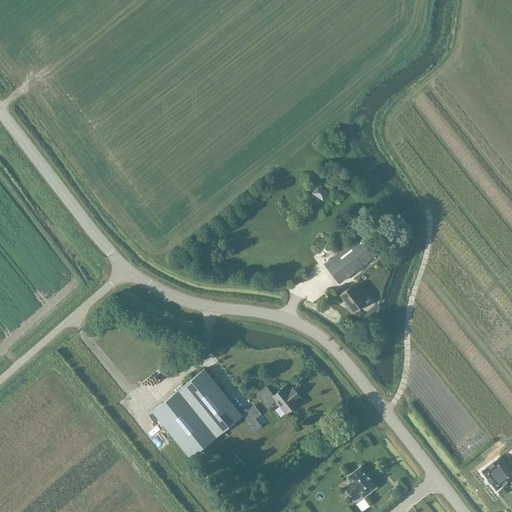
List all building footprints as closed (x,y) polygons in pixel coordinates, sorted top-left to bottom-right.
[(322,191),(313,191),(312,198),(321,199),(322,191)] [(361,265),(377,254),(362,234),(324,264),(339,283),(354,271),(356,274),(363,268),(361,265)] [(351,287),(340,296),(348,305),(347,307),(352,314),(364,304),(351,287)] [(190,458),(242,416),(203,369),(152,411),(190,458)] [(286,392),(283,387),(273,395),(271,392),(265,397),(271,404),(275,400),(286,413),(297,404),(294,401),(299,396),(292,387),(286,392)] [(511,474),(499,457),(481,471),(496,490),(511,477),(511,474)] [(344,487),(352,497),(355,502),(362,496),(363,497),(363,496),(375,487),(376,486),(375,485),(375,486),(369,479),(369,478),(369,477),(368,478),(367,475),(366,474),(360,467),(361,467),(360,466),(359,467),(348,476),(347,476),(348,477),(351,481),(344,487)]
